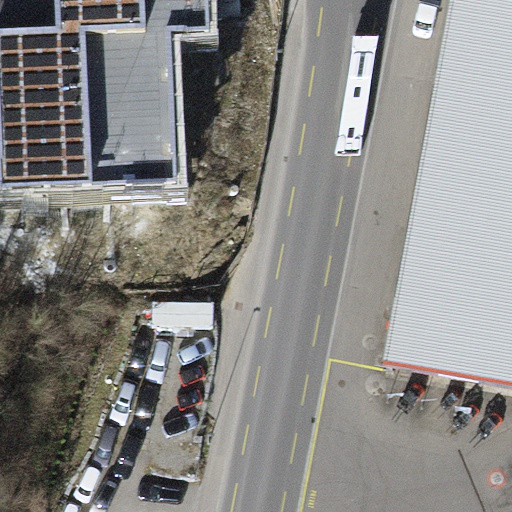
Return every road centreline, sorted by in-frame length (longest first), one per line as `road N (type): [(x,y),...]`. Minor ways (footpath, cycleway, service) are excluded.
road 1 (tertiary): [(355,0),(263,511)]
road 2 (unknown): [(298,335),(204,323),(173,333),(121,511)]
road 3 (unknown): [(270,475),(379,497),(449,493),(511,471)]
